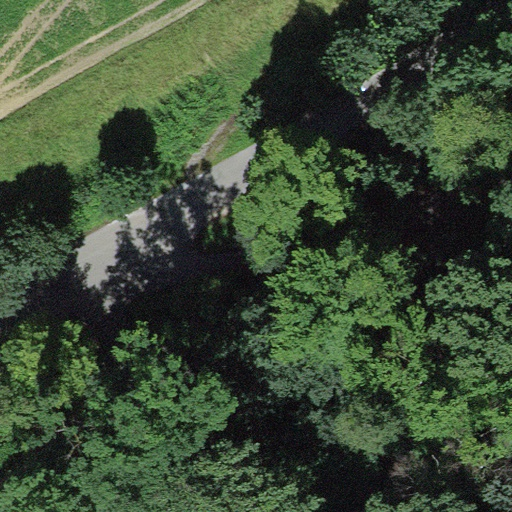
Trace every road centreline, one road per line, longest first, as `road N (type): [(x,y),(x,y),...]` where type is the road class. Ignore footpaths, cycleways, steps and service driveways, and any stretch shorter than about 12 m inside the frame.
road 1 (unclassified): [(90,269),(251,170),(493,0)]
road 2 (unclassified): [(90,269),(226,267),(511,180)]
road 3 (track): [(90,269),(107,393),(0,486)]
